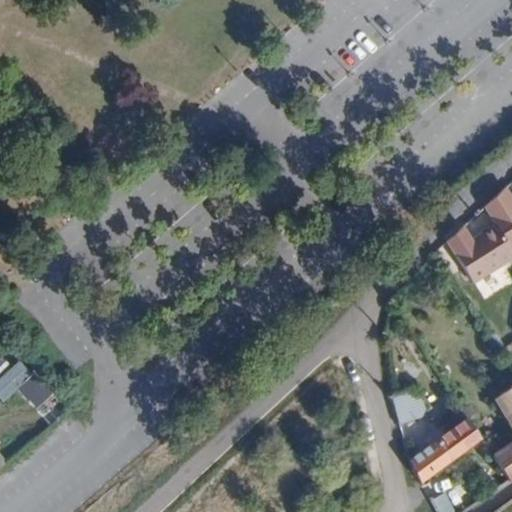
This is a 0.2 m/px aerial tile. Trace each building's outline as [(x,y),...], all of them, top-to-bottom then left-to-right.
[(496,225),(511,251),(511,250),(511,196),(506,187),(490,202),(485,207),(496,225)] [(462,227),(446,242),(472,281),(511,259),(511,251),(496,225),(472,241),(462,227)] [(36,408),(52,393),(32,372),(16,387),(36,408)] [(511,385),(495,398),(511,426),(511,385)] [(392,395),(399,425),(422,416),(425,409),(418,390),(414,388),(392,395)] [(435,443),(449,463),(480,440),(467,419),(435,443)] [(511,441),(492,455),(509,482),(511,479),(511,441)] [(409,462),(421,484),(449,463),(435,443),(409,462)]
